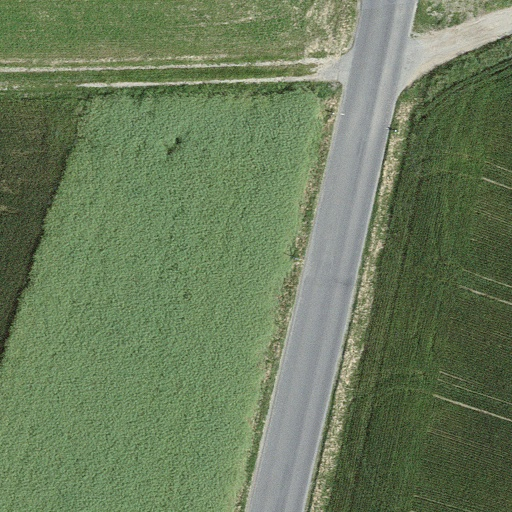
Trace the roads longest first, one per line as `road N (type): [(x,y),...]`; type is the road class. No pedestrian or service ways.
road 1 (tertiary): [(271,511),(389,0)]
road 2 (track): [(371,78),(511,21)]
